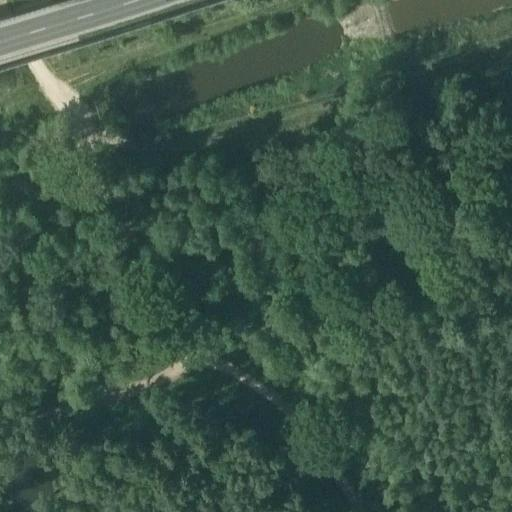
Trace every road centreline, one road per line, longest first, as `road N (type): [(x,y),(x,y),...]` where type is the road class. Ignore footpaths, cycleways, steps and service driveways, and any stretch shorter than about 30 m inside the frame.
road 1 (track): [(99,175),(511,70)]
road 2 (track): [(211,356),(0,9)]
road 3 (track): [(211,356),(112,401),(0,432)]
road 4 (track): [(366,511),(338,470),(211,356)]
